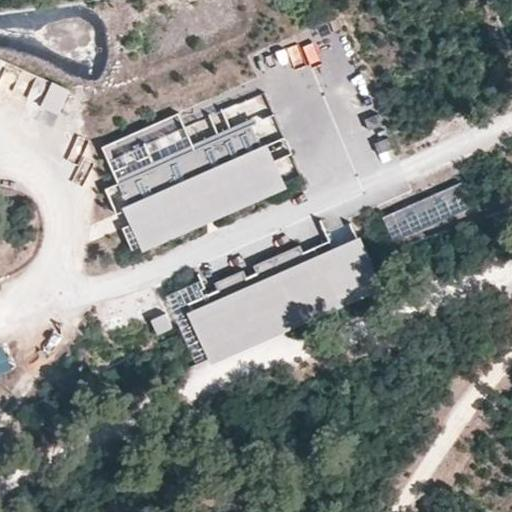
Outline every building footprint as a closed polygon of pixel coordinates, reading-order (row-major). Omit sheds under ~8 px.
[(343,146),(372,140),(363,88),(351,90),(342,38),(280,49),(283,67),(292,65),(299,101),(317,97),(311,63),(328,60),(335,100),(348,97),(353,122),(339,125),(343,146)] [(0,58),(0,86),(58,114),(69,91),(0,58)] [(100,166),(133,253),(292,194),(259,107),(100,166)] [(385,220),(394,242),(418,232),(409,210),(385,220)] [(322,246),(146,311),(155,336),(165,361),(340,295),(332,273),(322,246)]
